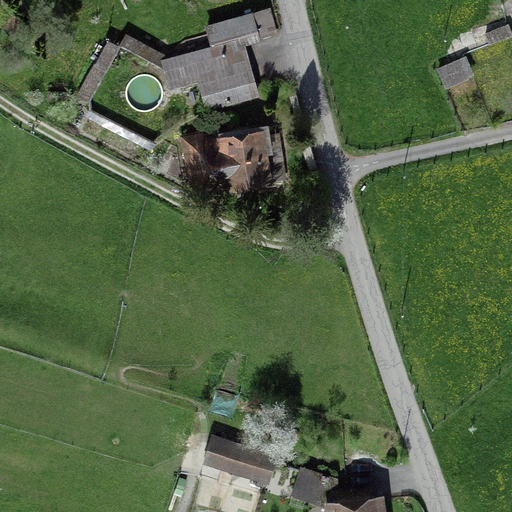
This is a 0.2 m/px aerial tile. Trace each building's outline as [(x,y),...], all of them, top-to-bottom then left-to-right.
[(209,98),(265,86),(257,44),(269,42),(263,13),(212,24),(218,51),(167,61),(174,92),(207,85),(209,98)] [(91,94),(121,38),(110,32),(80,88),(91,94)] [(466,74),(460,61),(439,70),(444,83),(466,74)] [(238,191),(280,186),(274,129),(230,133),(231,144),(208,147),(212,188),(238,185),(238,191)] [(206,469),(280,493),(291,459),(217,435),(206,469)] [(295,461),(296,494),(324,494),(324,460),(295,461)] [(332,511),(380,511),(378,488),(330,494),(332,511)]
